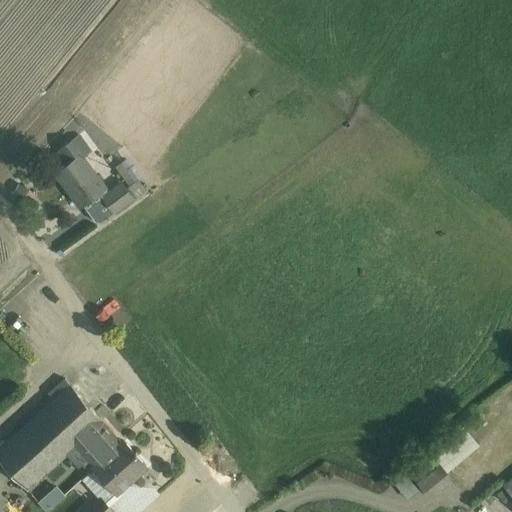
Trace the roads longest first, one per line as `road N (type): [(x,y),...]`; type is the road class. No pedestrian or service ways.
road 1 (unclassified): [(234,511),(1,204)]
road 2 (unknown): [(0,438),(108,354)]
